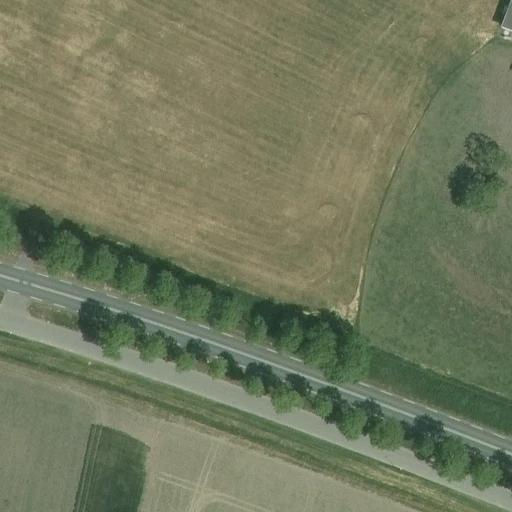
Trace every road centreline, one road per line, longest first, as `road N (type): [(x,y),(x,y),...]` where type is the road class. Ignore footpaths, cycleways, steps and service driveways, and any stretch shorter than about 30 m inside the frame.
road 1 (unclassified): [(511,502),(0,314)]
road 2 (secondary): [(511,454),(196,334),(0,279)]
